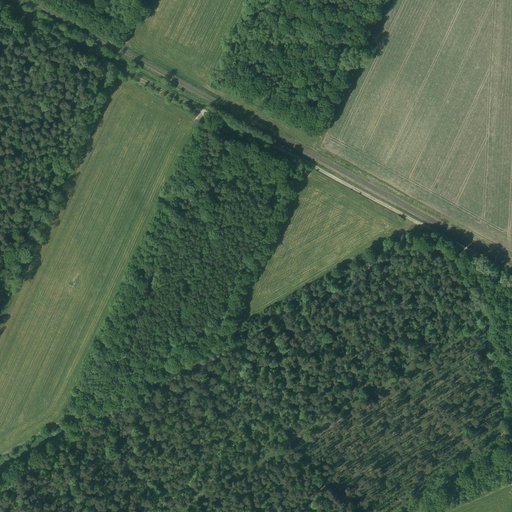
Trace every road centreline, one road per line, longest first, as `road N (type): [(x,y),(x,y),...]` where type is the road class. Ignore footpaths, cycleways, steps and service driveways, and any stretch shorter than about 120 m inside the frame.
road 1 (track): [(511,274),(0,0)]
road 2 (track): [(0,469),(409,241)]
road 3 (track): [(178,511),(509,310)]
road 4 (track): [(511,253),(322,149)]
